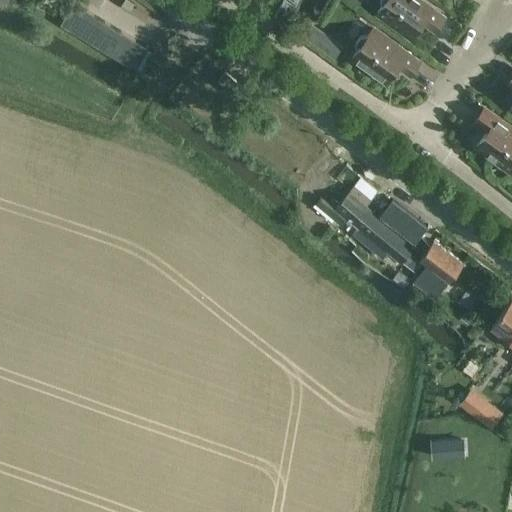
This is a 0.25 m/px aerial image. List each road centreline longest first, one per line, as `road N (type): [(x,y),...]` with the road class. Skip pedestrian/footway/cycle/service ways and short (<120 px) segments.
road 1 (unclassified): [(511,264),(164,0)]
road 2 (residential): [(228,0),(419,136)]
road 3 (residential): [(419,136),(511,3)]
